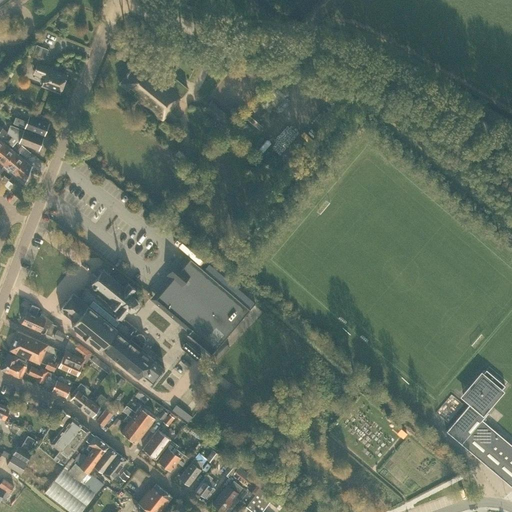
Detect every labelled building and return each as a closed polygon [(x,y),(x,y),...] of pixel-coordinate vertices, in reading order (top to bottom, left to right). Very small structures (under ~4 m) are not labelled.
[(48,49),(37,44),(33,54),(45,59),(48,49)] [(157,125),(162,130),(168,123),(163,118),(188,88),(176,78),(172,84),(153,69),(151,71),(139,60),(120,83),(138,98),(137,100),(161,121),(157,125)] [(52,68),(45,65),(45,66),(37,63),(34,70),(33,74),(44,78),(41,85),(60,92),(67,75),(52,69),(52,68)] [(213,98),(203,110),(225,129),(235,117),(213,98)] [(14,123),(25,127),(44,135),(49,122),(43,120),(45,116),(32,111),(27,122),(16,117),(14,123)] [(13,136),(17,141),(20,142),(38,149),(43,137),(24,130),(10,124),(7,131),(8,132),(13,136)] [(13,136),(8,142),(12,146),(17,141),(13,136)] [(6,144),(0,151),(0,161),(5,165),(15,152),(6,144)] [(21,144),(17,149),(27,157),(31,152),(21,144)] [(182,145),(175,154),(193,169),(200,160),(182,145)] [(15,174),(25,160),(15,152),(5,165),(15,174)] [(32,166),(25,160),(15,174),(26,182),(32,166)] [(9,180),(5,185),(10,189),(14,184),(9,180)] [(190,258),(156,298),(192,328),(187,334),(211,354),(255,303),(209,263),(204,269),(190,258)] [(92,283),(88,287),(91,289),(93,287),(95,288),(96,288),(97,286),(98,287),(112,299),(109,303),(116,309),(116,310),(114,312),(116,314),(116,315),(116,317),(119,320),(118,322),(120,324),(123,319),(121,318),(123,317),(127,311),(127,309),(130,310),(131,310),(135,309),(136,309),(135,309),(138,306),(138,305),(138,301),(139,301),(138,300),(138,301),(136,298),(136,297),(135,297),(131,293),(135,288),(127,281),(123,285),(104,270),(104,269),(103,268),(103,269),(100,267),(97,271),(95,269),(91,274),(93,276),(89,280),(92,282),(91,283),(92,283)] [(73,292),(60,309),(75,321),(72,324),(83,333),(83,334),(87,338),(88,337),(101,348),(102,347),(138,377),(150,386),(165,368),(153,359),(151,357),(141,348),(146,343),(144,341),(144,340),(145,340),(145,339),(145,338),(145,337),(145,336),(144,335),(144,334),(143,334),(142,333),(141,332),(140,332),(138,332),(137,333),(136,333),(136,334),(135,334),(134,333),(138,329),(123,317),(121,318),(123,319),(120,324),(118,322),(119,320),(116,317),(116,315),(116,314),(114,312),(116,310),(97,295),(97,294),(94,292),(98,287),(97,286),(96,288),(95,288),(93,287),(91,289),(88,287),(80,298),(73,292)] [(22,321),(22,322),(41,331),(43,326),(46,327),(47,328),(45,332),(47,333),(52,335),(56,325),(52,323),(53,322),(41,313),(40,316),(36,314),(39,307),(32,304),(29,311),(27,310),(25,316),(23,316),(22,319),(22,321)] [(65,333),(56,330),(54,335),(62,339),(65,333)] [(48,344),(18,331),(10,350),(9,353),(18,357),(25,360),(31,363),(32,360),(39,363),(48,344)] [(201,355),(186,341),(181,347),(197,360),(201,355)] [(64,356),(59,366),(68,370),(77,374),(82,364),(83,362),(86,363),(92,353),(86,348),(83,354),(81,358),(66,351),(64,356)] [(24,365),(23,365),(16,362),(18,357),(9,353),(8,353),(1,369),(19,377),(21,378),(26,366),(24,365)] [(112,369),(94,355),(91,359),(109,373),(112,369)] [(55,367),(57,360),(48,358),(46,364),(55,367)] [(36,380),(43,383),(45,379),(48,370),(32,363),(28,373),(37,377),(36,380)] [(471,402),(446,431),(511,486),(511,444),(482,420),(489,412),(485,409),(505,385),(486,369),(464,395),(471,402)] [(53,390),(66,396),(70,385),(72,382),(61,377),(60,380),(57,379),(53,390)] [(117,383),(121,386),(125,381),(121,378),(117,383)] [(86,396),(91,390),(82,384),(78,389),(76,388),(72,394),(74,395),(71,399),(82,407),(89,398),(86,396)] [(92,416),(106,398),(101,394),(94,402),(89,398),(82,407),(92,416)] [(4,405),(0,403),(0,416),(5,419),(10,408),(4,406),(4,405)] [(104,425),(116,409),(109,404),(97,420),(104,425)] [(140,406),(136,412),(126,405),(123,410),(128,414),(147,429),(155,417),(140,406)] [(70,415),(62,409),(55,419),(62,425),(70,415)] [(163,409),(158,416),(162,419),(167,413),(163,409)] [(169,413),(163,421),(168,425),(174,418),(169,413)] [(128,422),(121,431),(136,443),(147,429),(128,414),(124,419),(128,422)] [(82,424),(72,416),(53,440),(49,437),(45,442),(43,444),(55,454),(58,450),(59,451),(59,450),(66,441),(73,433),(74,434),(82,424)] [(10,426),(11,427),(13,424),(0,417),(0,422),(0,423),(0,426),(7,431),(10,426)] [(46,419),(44,424),(50,427),(52,422),(46,419)] [(74,434),(73,433),(66,441),(75,448),(89,430),(82,424),(74,434)] [(162,428),(160,426),(143,448),(156,458),(171,439),(160,430),(162,428)] [(20,428),(13,441),(28,449),(35,436),(20,428)] [(95,435),(95,436),(91,433),(86,440),(90,443),(89,444),(93,447),(87,455),(96,464),(109,446),(95,435)] [(60,458),(65,462),(75,448),(66,441),(59,450),(60,450),(56,455),(53,458),(57,461),(60,458)] [(31,454),(18,446),(14,454),(26,461),(31,454)] [(69,471),(73,473),(75,471),(82,476),(86,471),(88,473),(94,466),(103,472),(118,453),(109,446),(96,464),(87,455),(83,452),(69,471)] [(189,457),(176,448),(173,452),(168,448),(158,460),(170,470),(177,461),(183,465),(189,457)] [(206,459),(212,463),(219,454),(213,449),(206,459)] [(0,457),(1,455),(8,458),(11,454),(3,450),(2,453),(0,452),(0,457)] [(103,472),(111,479),(127,459),(118,453),(103,472)] [(26,464),(13,455),(7,465),(21,473),(26,464)] [(65,466),(69,468),(76,460),(72,457),(65,466)] [(189,484),(201,469),(199,468),(203,463),(195,457),(191,462),(180,477),(189,484)] [(229,477),(237,468),(231,463),(223,473),(229,477)] [(248,488),(254,493),(256,491),(257,491),(259,488),(262,485),(239,466),(234,472),(250,485),(248,488)] [(129,476),(124,471),(120,476),(126,480),(129,476)] [(92,473),(84,483),(96,493),(104,483),(92,473)] [(213,477),(208,473),(195,489),(205,497),(216,483),(211,479),(213,477)] [(0,499),(4,501),(10,492),(9,492),(14,485),(3,478),(0,483),(0,485),(7,490),(0,499)] [(229,486),(227,485),(213,503),(223,511),(235,496),(240,500),(247,491),(234,480),(229,486)] [(138,503),(150,511),(161,511),(168,504),(166,503),(172,496),(156,483),(151,490),(149,489),(138,503)] [(256,491),(254,493),(255,494),(246,506),(253,511),(262,511),(270,501),(280,509),(282,506),(259,488),(257,491),(256,491)] [(125,493),(119,500),(126,506),(132,498),(125,493)] [(169,511),(184,511),(187,508),(178,501),(169,511)]
